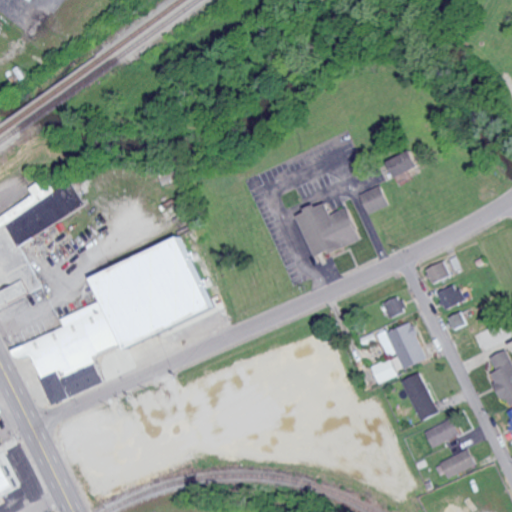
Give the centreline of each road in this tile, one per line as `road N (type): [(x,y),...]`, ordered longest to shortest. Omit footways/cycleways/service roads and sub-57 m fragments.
road 1 (residential): [(30,427),(387,269),(511,202)]
road 2 (residential): [(511,476),(403,261)]
road 3 (primary): [(0,366),(71,511)]
